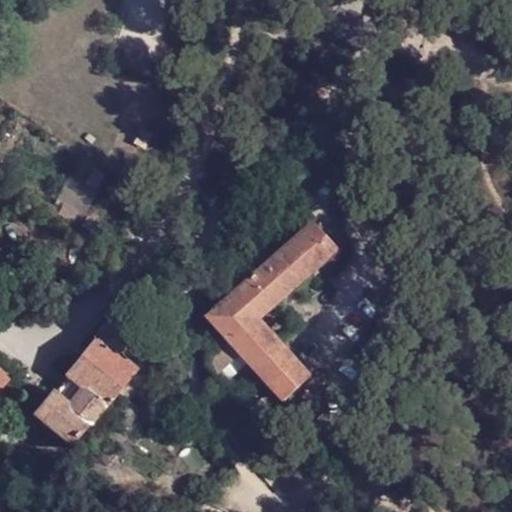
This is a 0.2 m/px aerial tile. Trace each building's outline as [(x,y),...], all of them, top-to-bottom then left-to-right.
[(283,258),(320,225),(308,212),(272,247),(283,258)] [(238,388),(251,402),(268,422),(316,377),(267,327),(346,251),(320,225),(283,258),(272,268),(217,320),(217,370),(238,388)] [(260,257),(272,268),(283,258),(272,247),(260,257)] [(40,418),(71,444),(81,431),(133,369),(132,368),(118,354),(133,337),(132,336),(114,320),(71,371),(69,373),(84,386),(70,402),(68,404),(67,403),(53,391),(34,414),(40,418)] [(155,372),(166,359),(159,353),(157,352),(153,357),(146,364),(155,372)] [(131,401),(155,372),(146,364),(121,393),(131,401)] [(69,373),(53,391),(67,403),(68,404),(70,402),(84,386),(69,373)] [(241,410),(251,402),(238,388),(230,397),(241,410)] [(131,401),(110,424),(121,433),(141,411),(131,401)] [(71,444),(83,455),(94,441),(81,431),(71,444)]
